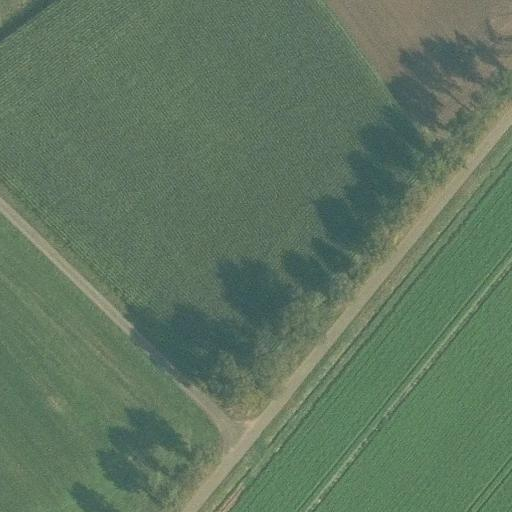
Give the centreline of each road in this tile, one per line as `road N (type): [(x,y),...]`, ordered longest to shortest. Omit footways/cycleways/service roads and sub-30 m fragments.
road 1 (unclassified): [(187,511),(511,99)]
road 2 (track): [(247,442),(0,201)]
